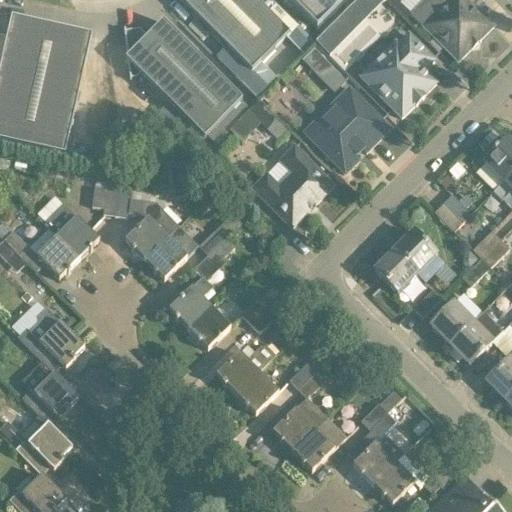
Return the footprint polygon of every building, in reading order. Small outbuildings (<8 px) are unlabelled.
[(290,38),(251,0),(186,0),(181,5),(253,76),(290,38)] [(349,0),(285,0),(318,32),(349,0)] [(472,0),(436,0),(445,9),(424,30),(459,66),(472,53),(473,53),(481,45),(481,44),(494,31),(468,5),(472,0)] [(0,145),(66,160),(93,40),(12,22),(0,76),(0,145)] [(126,63),(129,66),(131,83),(132,83),(132,82),(137,81),(141,78),(205,142),(243,104),(164,25),(146,44),(139,37),(127,38),(126,32),(125,32),(128,61),(126,63)] [(424,102),(424,101),(437,88),(425,75),(435,65),(410,39),(399,49),(396,46),(361,81),(402,123),(416,109),(417,110),(424,102)] [(315,53),(305,63),(335,94),(345,84),(315,53)] [(391,134),(350,92),(332,110),(333,111),(306,138),(345,178),(361,162),(358,160),(364,154),(367,158),(391,134)] [(260,105),(230,132),(242,144),(263,125),(270,133),(278,125),(260,105)] [(483,168),(503,187),(504,188),(511,179),(511,145),(509,143),(483,168)] [(293,233),(311,214),(309,212),(315,207),(317,209),(335,190),(295,151),(281,165),(292,177),(279,190),(268,178),(253,193),(293,233)] [(440,186),(445,192),(453,185),(448,179),(440,186)] [(511,179),(504,188),(503,187),(494,196),(502,204),(511,195),(511,196),(511,179)] [(116,222),(120,197),(94,194),(92,213),(104,214),(104,221),(116,222)] [(146,265),(168,243),(168,242),(179,231),(156,208),(131,205),(132,198),(120,197),(116,222),(129,223),(129,219),(144,221),(148,223),(126,245),(146,265)] [(444,209),(463,228),(478,213),(466,200),(460,206),(453,199),(444,209)] [(463,228),(444,209),(435,217),(454,236),(463,228)] [(100,245),(66,210),(46,229),(51,235),(80,265),(100,245)] [(210,259),(224,244),(242,226),(233,217),(200,250),(210,259)] [(60,284),(80,265),(51,235),(33,253),(17,236),(15,238),(5,228),(0,232),(0,237),(30,268),(37,261),(60,284)] [(395,255),(418,279),(437,260),(413,236),(395,255)] [(482,263),(501,244),(493,236),(474,255),(482,263)] [(146,265),(165,285),(188,262),(168,243),(146,265)] [(202,284),(203,284),(225,261),(234,253),(225,243),(210,259),(193,275),(201,283),(202,284)] [(16,255),(5,244),(0,249),(0,259),(6,265),(16,255)] [(482,263),(491,273),(511,253),(501,244),(482,263)] [(418,279),(395,255),(376,275),(399,298),(418,279)] [(462,269),(468,274),(477,264),(468,255),(462,261),(462,269)] [(463,282),(472,292),(491,273),(482,263),(463,282)] [(212,294),(203,284),(202,284),(201,283),(168,316),(188,335),(211,313),(202,304),(212,294)] [(443,303),(434,294),(414,313),(423,322),(443,303)] [(261,302),(243,320),(252,329),(269,311),(261,302)] [(432,331),(451,350),(475,326),(456,307),(432,331)] [(260,337),(278,320),(276,318),(270,311),(269,311),(252,329),(260,337)] [(74,362),(84,353),(47,313),(41,319),(40,327),(31,336),(28,333),(19,342),(55,379),(55,380),(56,379),(54,378),(55,378),(47,370),(55,363),(66,374),(76,364),(74,362)] [(231,333),(211,313),(188,335),(208,356),(231,333)] [(470,369),(494,346),(493,344),(502,335),(484,317),(475,326),(451,350),(470,369)] [(217,380),(237,399),(277,359),(268,350),(261,350),(247,364),(240,357),(217,380)] [(277,359),(237,399),(257,419),(280,396),(260,377),(277,360),(277,359)] [(487,386),(507,406),(511,401),(511,362),(511,363),(511,362),(487,386)] [(300,394),(318,376),(309,367),(291,385),(300,394)] [(274,436),(293,456),(328,422),(309,403),(327,385),(318,376),(300,394),(308,402),(274,436)] [(35,398),(32,395),(23,403),(40,421),(49,412),(60,424),(70,415),(68,413),(79,403),(56,379),(55,380),(55,379),(35,398)] [(354,469),(373,489),(396,467),(404,458),(385,439),(397,427),(395,425),(411,410),(404,403),(388,418),(370,436),(367,438),(376,447),(354,469)] [(361,427),(370,436),(388,418),(379,409),(361,427)] [(42,422),(41,423),(21,442),(25,446),(16,454),(34,473),(44,464),(55,475),(64,466),(62,464),(73,454),(42,422)] [(328,422),(293,456),(313,476),(347,442),(328,422)] [(396,467),(373,489),(393,509),(415,487),(396,467)] [(424,489),(433,498),(451,480),(441,471),(424,489)] [(17,511),(58,511),(66,505),(44,481),(43,482),(42,482),(23,500),(19,496),(11,505),(17,511)] [(497,511),(496,510),(493,511),(491,511),(479,500),(478,502),(461,485),(433,511),(497,511)]
